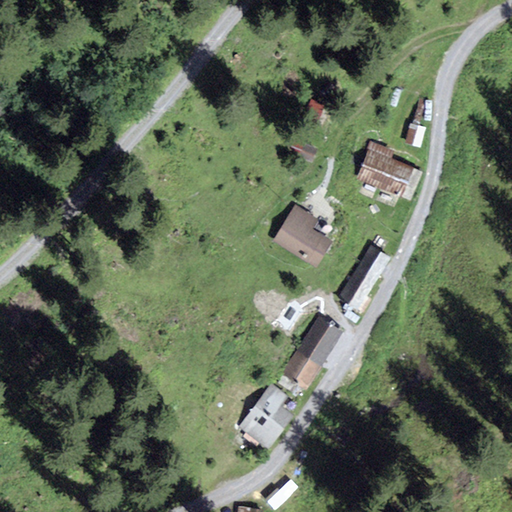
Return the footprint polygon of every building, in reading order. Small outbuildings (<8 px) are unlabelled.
[(413,128),(410,142),(418,144),(421,130),(413,128)] [(415,177),(417,172),(412,170),(413,168),(381,155),(375,153),(378,146),(370,142),(367,150),(370,151),(359,177),(402,194),(407,181),(413,183),(415,177)] [(305,146),(302,156),(311,159),(315,150),(305,146)] [(277,239),(315,263),(329,241),(309,229),(298,222),(303,213),(296,209),(277,239)] [(298,222),(309,229),(314,220),(303,213),(298,222)] [(364,311),(370,300),(365,297),(389,257),(371,246),(341,297),(364,311)] [(322,318),(300,351),(319,364),(341,331),(322,318)] [(319,364),(300,351),(278,383),(297,395),(305,384),(307,386),(321,365),(319,364)] [(273,388),(266,397),(284,410),(291,401),(273,388)] [(262,440),(268,432),(273,435),(289,414),(284,410),(266,397),(244,427),(262,440)]
